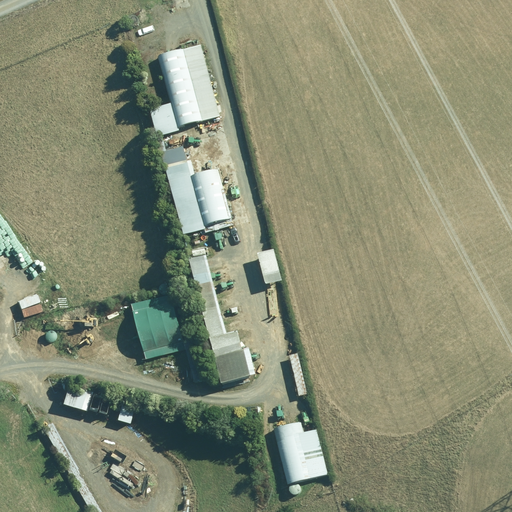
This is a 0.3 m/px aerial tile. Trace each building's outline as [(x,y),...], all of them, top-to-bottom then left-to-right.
[(172,105),(152,111),(159,135),(222,118),(202,47),(159,59),(172,105)] [(231,226),(218,172),(193,178),(186,148),(171,151),(191,235),(231,226)] [(260,255),(268,286),(283,282),(276,252),(260,255)] [(240,332),(228,335),(207,257),(191,261),(224,386),(258,377),(251,350),(245,352),(240,332)] [(196,358),(192,343),(185,345),(174,305),(136,314),(148,361),(189,350),(191,359),(196,358)] [(63,407),(87,413),(91,397),(67,391),(63,407)] [(329,476),(318,432),(304,435),(301,425),(275,431),(289,486),(329,476)]
